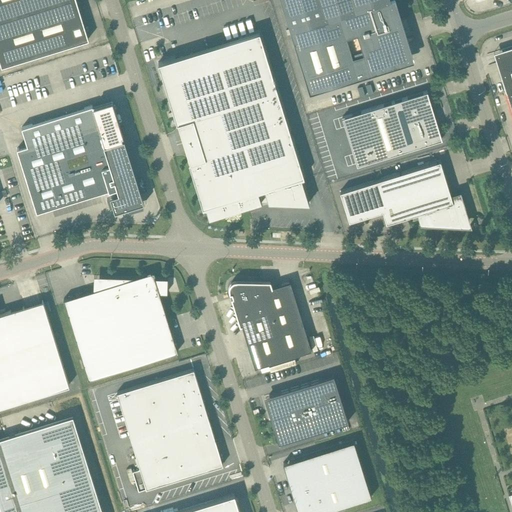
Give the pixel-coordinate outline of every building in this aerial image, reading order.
[(76,0),(0,0),(0,60),(2,66),(89,39),(76,0)] [(280,0),(309,92),(370,73),(379,70),(378,66),(408,57),(397,20),(390,0),(280,0)] [(158,62),(189,162),(203,208),(204,207),(203,206),(205,205),(209,217),(261,201),(261,200),(267,198),(268,201),(309,203),(301,176),(303,175),(303,177),(304,176),(259,31),(158,62)] [(511,57),(507,59),(510,69),(500,72),(506,91),(507,91),(511,108),(511,57)] [(428,94),(427,90),(423,92),(423,93),(408,97),(408,96),(391,102),(392,102),(384,105),(383,104),(360,111),(376,159),(422,145),(422,144),(437,139),(438,140),(442,139),(441,135),(440,135),(439,132),(440,131),(439,132),(436,127),(439,125),(439,124),(437,126),(433,120),(436,118),(436,117),(434,118),(431,111),(432,111),(430,104),(429,105),(429,102),(431,102),(431,101),(428,102),(427,94),(428,94)] [(27,145),(17,148),(37,212),(109,189),(110,194),(118,191),(118,192),(107,196),(110,204),(112,203),(115,210),(123,207),(128,206),(129,209),(143,205),(142,202),(144,201),(124,138),(122,138),(110,99),(92,105),(22,127),(27,145)] [(468,218),(460,191),(451,194),(440,160),(340,191),(349,220),(383,210),(386,222),(416,213),(420,224),(462,225),(468,218)] [(63,299),(88,379),(177,351),(159,292),(167,292),(168,278),(106,276),(105,290),(93,289),(63,299)] [(270,281),(239,280),(237,280),(235,281),(233,281),(232,282),(231,284),(230,285),(230,287),(230,289),(230,290),(231,292),(232,292),(233,297),(232,297),(241,324),(242,324),(255,367),(311,349),(290,281),(272,287),(270,281)] [(0,406),(69,385),(43,300),(0,313),(0,406)] [(117,392),(140,468),(133,470),(138,490),(223,464),(193,368),(117,392)] [(348,422),(334,374),(269,394),(276,417),(271,419),(278,443),(348,422)] [(103,511),(73,415),(0,437),(0,504),(2,511),(103,511)] [(353,440),(289,461),(289,462),(304,511),(322,511),(371,496),(353,440)] [(239,511),(234,493),(173,511),(239,511)]
